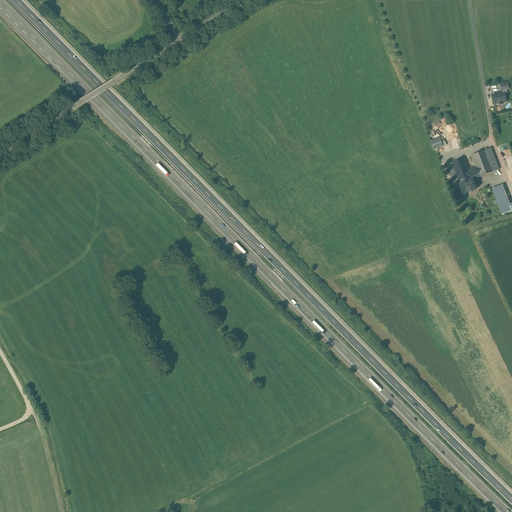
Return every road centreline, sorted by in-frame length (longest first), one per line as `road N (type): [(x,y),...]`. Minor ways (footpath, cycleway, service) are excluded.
road 1 (motorway): [(0,3),(503,511)]
road 2 (motorway): [(511,498),(15,0)]
road 3 (unclassified): [(38,128),(179,39)]
